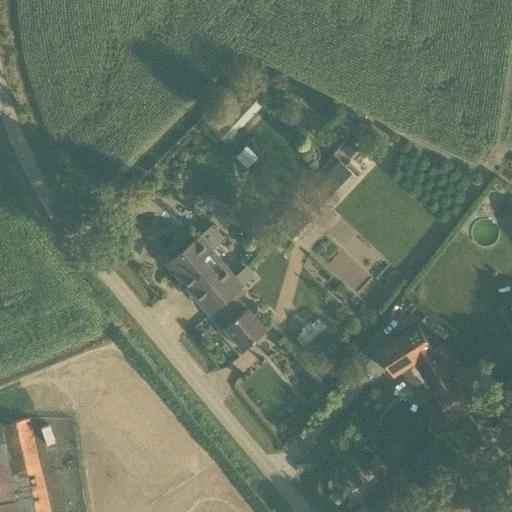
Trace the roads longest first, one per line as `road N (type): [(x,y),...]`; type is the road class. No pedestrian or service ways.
road 1 (unclassified): [(299,511),(66,246),(17,143),(0,72)]
road 2 (tertiary): [(400,511),(511,439)]
